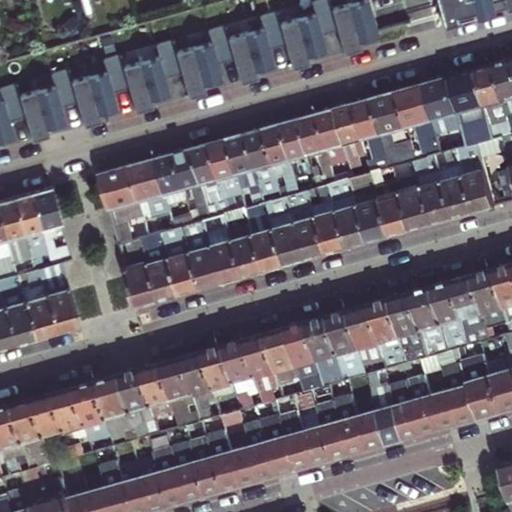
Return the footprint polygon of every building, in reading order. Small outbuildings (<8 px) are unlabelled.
[(0,139),(13,136),(8,120),(24,116),(31,140),(49,135),(46,127),(65,122),(60,106),(76,102),(83,126),(100,121),(98,113),(116,108),(112,92),(128,87),(135,111),(152,106),(150,98),(168,93),(164,77),(181,72),(188,97),(205,92),(203,84),(221,78),(217,62),(233,58),(239,82),(257,77),(255,69),(273,64),(269,48),(285,44),(291,68),(309,63),(307,55),(325,50),(321,34),(336,29),(343,53),(361,48),(359,40),(377,35),(367,0),(357,0),(332,7),(329,0),(311,0),(310,0),(314,12),(280,22),(277,10),(258,15),(262,27),(228,36),(225,24),(207,29),(210,41),(176,50),(173,38),(155,44),(158,56),(123,65),(120,53),(102,58),(105,70),(71,80),(68,68),(50,73),(53,85),(20,94),(16,82),(0,86),(0,94),(1,99),(0,99),(0,139)] [(446,11),(449,24),(493,12),(492,10),(504,6),(505,8),(511,6),(511,0),(435,0),(439,13),(446,11)] [(511,64),(510,58),(492,63),(503,99),(511,96),(511,64)] [(475,68),(475,69),(495,136),(505,134),(511,131),(511,128),(503,99),(492,63),(475,68)] [(475,69),(447,77),(458,111),(459,111),(460,111),(464,125),(470,144),(477,141),(489,138),(508,202),(511,201),(511,160),(511,155),(507,144),(505,134),(495,136),(475,69)] [(447,77),(422,83),(433,118),(434,117),(438,132),(464,125),(460,111),(459,111),(458,111),(447,77)] [(433,118),(422,83),(396,91),(407,126),(417,123),(426,156),(435,154),(444,151),(438,132),(434,117),(433,118)] [(381,133),(407,126),(396,91),(370,98),(381,133)] [(370,98),(352,103),(362,138),(372,136),(372,144),(378,162),(370,164),(372,171),(391,166),(381,133),(370,98)] [(352,103),(334,108),(344,143),(362,138),(352,103)] [(344,143),(334,108),(317,113),(327,148),(344,143)] [(317,113),(299,118),(309,153),(327,148),(317,113)] [(299,118),(280,122),(290,158),(309,153),(299,118)] [(280,122),(262,127),(272,163),(276,177),(287,173),(293,194),(300,191),(294,171),(290,158),(280,122)] [(262,127),(244,132),(254,168),(272,163),(262,127)] [(264,202),(254,168),(244,132),(226,137),(237,173),(241,188),(247,186),(253,205),(264,202)] [(226,137),(208,143),(218,178),(237,173),(226,137)] [(455,148),(457,154),(479,149),(477,141),(470,144),(455,148)] [(218,178),(208,143),(190,147),(200,184),(202,191),(205,205),(209,217),(225,213),(228,212),(226,205),(221,186),(218,178)] [(190,147),(172,152),(183,188),(200,184),(190,147)] [(444,151),(435,154),(437,161),(443,159),(443,161),(458,157),(457,154),(455,148),(444,151)] [(172,152),(154,158),(164,194),(183,188),(172,152)] [(452,218),(439,169),(426,173),(428,163),(437,161),(435,154),(426,156),(419,158),(414,160),(415,166),(418,175),(432,224),(452,218)] [(496,206),(482,157),(460,163),(474,212),(496,206)] [(139,201),(164,194),(154,158),(128,165),(139,201)] [(395,173),(415,166),(414,160),(393,165),(395,173)] [(474,212),(460,163),(439,169),(452,218),(474,212)] [(363,166),(365,173),(366,173),(372,171),(370,164),(363,166)] [(113,208),(139,201),(128,165),(103,172),(113,208)] [(374,178),(395,173),(393,165),(391,166),(372,171),(374,178)] [(391,235),(376,187),(374,178),(372,171),(366,173),(370,189),(354,193),(369,242),(391,235)] [(321,175),(316,176),(319,186),(324,185),(321,175)] [(432,224),(418,175),(398,181),(412,229),(432,224)] [(310,178),(312,188),(319,186),(316,176),(310,178)] [(358,183),(356,176),(350,177),(352,185),(358,183)] [(340,188),(338,181),(329,184),(331,190),(340,188)] [(412,229),(398,181),(376,187),(391,235),(412,229)] [(328,201),(314,205),(327,253),(348,248),(334,199),(331,190),(329,184),(324,185),(319,186),(312,188),(309,189),(311,196),(326,192),(328,201)] [(40,229),(59,223),(48,187),(30,193),(40,229)] [(290,202),(292,211),(306,259),(327,253),(314,205),(311,196),(309,189),(300,191),(293,194),(288,195),(290,202)] [(30,193),(12,198),(22,233),(32,268),(38,266),(42,265),(39,253),(46,251),(40,229),(30,193)] [(354,193),(334,199),(348,248),(369,242),(354,193)] [(267,201),(270,209),(290,202),(288,195),(267,201)] [(12,198),(0,200),(0,225),(4,238),(22,233),(12,198)] [(247,207),(249,214),(270,209),(267,201),(264,202),(253,205),(247,207)] [(209,217),(205,205),(200,206),(204,219),(204,218),(209,217)] [(225,213),(227,220),(249,214),(247,207),(233,211),(228,212),(225,213)] [(169,211),(143,218),(148,235),(163,231),(170,228),(168,220),(171,218),(169,211)] [(292,211),(272,217),(286,265),(306,259),(292,211)] [(225,213),(209,217),(204,218),(206,226),(227,220),(225,213)] [(272,217),(251,223),(265,271),(286,265),(272,217)] [(148,235),(143,218),(127,223),(131,240),(142,236),(148,235)] [(184,225),(186,232),(206,226),(204,218),(204,219),(184,225)] [(251,223),(230,229),(244,277),(265,271),(251,223)] [(163,231),(165,238),(186,232),(184,225),(176,227),(170,228),(163,231)] [(230,229),(209,235),(222,283),(244,277),(230,229)] [(165,238),(163,231),(148,235),(142,236),(144,245),(165,238)] [(222,283),(209,235),(188,241),(202,289),(222,283)] [(121,243),(123,251),(144,245),(142,236),(131,240),(123,242),(121,243)] [(202,289),(188,241),(168,246),(182,294),(202,289)] [(182,294),(168,246),(146,252),(160,301),(182,294)] [(146,252),(126,258),(140,306),(160,301),(146,252)] [(60,268),(58,261),(54,262),(50,263),(42,265),(38,266),(40,273),(60,268)] [(511,262),(494,269),(505,305),(511,329),(511,262)] [(17,272),(19,279),(40,273),(38,266),(32,268),(17,272)] [(494,269),(473,274),(491,338),(501,335),(497,319),(499,317),(496,308),(505,305),(494,269)] [(0,276),(0,284),(19,279),(17,272),(14,273),(0,276)] [(473,274),(452,280),(471,343),(491,338),(473,274)] [(63,276),(42,282),(56,330),(77,324),(63,276)] [(471,343),(452,280),(431,286),(450,349),(457,347),(464,345),(471,343)] [(42,282),(22,288),(35,336),(56,330),(42,282)] [(450,349),(431,286),(410,292),(429,355),(450,349)] [(22,288),(1,294),(14,342),(35,336),(22,288)] [(410,292),(389,298),(408,361),(429,355),(410,292)] [(0,345),(14,342),(1,294),(0,294),(0,345)] [(408,361),(389,298),(369,303),(388,367),(408,361)] [(369,303),(349,310),(367,373),(388,367),(369,303)] [(367,373),(349,310),(328,315),(339,353),(347,379),(367,373)] [(339,353),(328,315),(307,321),(326,385),(335,381),(331,366),(331,356),(339,353)] [(307,321),(286,327),(300,374),(305,390),(326,385),(307,321)] [(286,327),(266,333),(284,396),(288,395),(293,394),(296,393),(290,376),(300,374),(286,327)] [(284,396),(266,333),(245,339),(258,386),(263,402),(284,396)] [(245,339),(225,344),(238,391),(243,408),(254,405),(249,389),(258,386),(245,339)] [(225,344),(204,351),(222,414),(232,411),(227,395),(238,391),(225,344)] [(464,345),(457,347),(460,355),(466,353),(464,345)] [(222,414),(204,351),(182,357),(193,394),(201,420),(222,414)] [(193,394),(182,357),(162,362),(176,409),(181,425),(190,423),(185,407),(187,406),(184,397),(193,394)] [(478,420),(467,380),(461,361),(443,366),(449,387),(460,424),(478,420)] [(176,409),(162,362),(141,368),(152,406),(160,431),(170,429),(166,412),(176,409)] [(511,409),(511,367),(489,373),(501,413),(511,409)] [(141,368),(121,374),(139,437),(144,436),(148,435),(150,435),(145,418),(146,417),(144,408),(152,406),(141,368)] [(501,413),(489,373),(467,380),(478,420),(501,413)] [(121,374),(97,380),(111,429),(115,444),(139,437),(121,374)] [(388,381),(394,402),(405,440),(423,434),(412,397),(406,376),(388,381)] [(111,429),(97,380),(76,387),(89,434),(91,440),(104,436),(102,431),(111,429)] [(89,434),(76,387),(55,392),(69,440),(73,456),(85,452),(81,436),(89,434)] [(460,424),(449,387),(430,392),(441,429),(460,424)] [(55,392),(34,398),(45,436),(50,451),(53,462),(57,461),(59,460),(54,444),(69,440),(55,392)] [(340,418),(351,456),(369,450),(358,413),(352,392),(334,397),(340,418)] [(441,429),(430,392),(412,397),(423,434),(441,429)] [(34,398),(13,404),(27,452),(31,468),(39,466),(53,462),(50,451),(40,453),(36,438),(45,436),(34,398)] [(405,440),(394,402),(376,408),(387,445),(405,440)] [(13,404),(0,407),(0,434),(4,447),(11,473),(16,472),(21,471),(17,455),(27,452),(13,404)] [(387,445),(376,408),(358,413),(369,450),(387,445)] [(243,422),(249,444),(260,481),(278,476),(267,439),(261,417),(243,422)] [(351,456),(340,418),(322,423),(333,461),(351,456)] [(333,461),(322,423),(303,428),(314,465),(333,461)] [(314,465),(303,428),(285,433),(296,470),(314,465)] [(296,470),(285,433),(267,439),(278,476),(296,470)] [(170,444),(177,464),(188,501),(206,496),(195,459),(189,437),(170,444)] [(249,444),(231,449),(241,486),(260,481),(249,444)] [(241,486),(231,449),(213,454),(224,491),(241,486)] [(224,491),(213,454),(195,459),(206,496),(224,491)] [(99,464),(105,484),(112,511),(132,511),(123,479),(117,458),(98,463),(99,464)] [(53,462),(39,466),(42,475),(60,470),(57,461),(53,462)] [(511,461),(501,465),(511,504),(511,461)] [(112,511),(105,484),(99,464),(80,469),(86,489),(92,511),(112,511)] [(177,464),(159,469),(170,507),(188,501),(177,464)] [(21,471),(23,476),(32,506),(33,511),(49,511),(46,498),(49,497),(44,480),(37,482),(36,477),(42,475),(39,466),(31,468),(21,471)] [(170,507),(159,469),(141,474),(152,511),(170,507)] [(150,511),(152,511),(141,474),(123,479),(132,511),(150,511)] [(72,511),(67,495),(62,475),(44,480),(49,497),(46,498),(49,511),(72,511)] [(92,511),(86,489),(67,495),(72,511),(92,511)]
